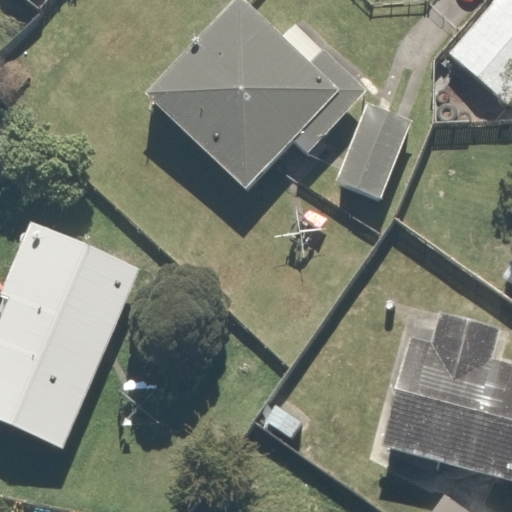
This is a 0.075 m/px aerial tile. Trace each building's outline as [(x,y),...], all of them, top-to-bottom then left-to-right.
[(484,137),(511,105),(511,22),(443,99),(484,137)] [(240,23),(132,131),(227,224),(334,116),(240,23)] [(391,150),(351,136),(326,208),(366,222),(391,150)] [(133,292),(15,251),(0,292),(0,459),(66,483),(133,292)] [(511,265),(500,282),(511,291),(511,265)] [(379,356),(353,475),(511,509),(511,398),(482,392),(491,351),(421,336),(414,363),(379,356)]
